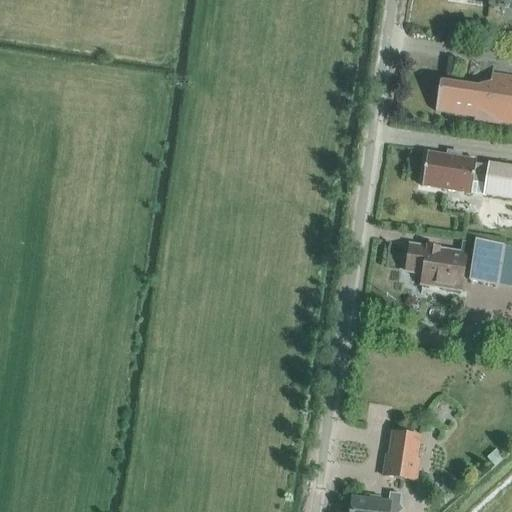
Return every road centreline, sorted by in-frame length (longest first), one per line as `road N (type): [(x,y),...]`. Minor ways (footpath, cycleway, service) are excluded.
road 1 (unclassified): [(315,511),(395,0)]
road 2 (unknown): [(344,327),(461,342),(484,299)]
road 3 (unknown): [(374,131),(511,152)]
